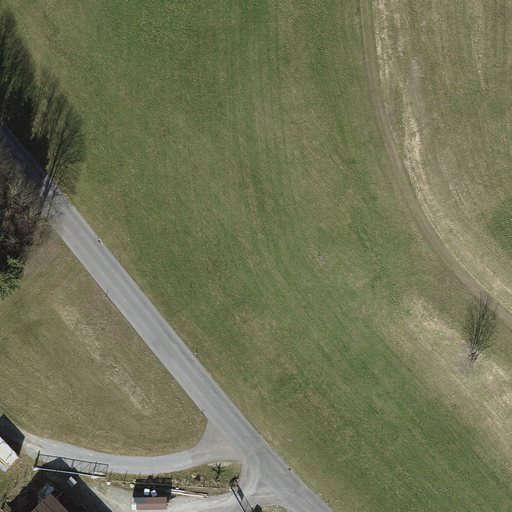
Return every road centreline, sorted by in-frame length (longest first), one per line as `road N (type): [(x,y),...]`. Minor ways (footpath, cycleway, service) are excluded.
road 1 (tertiary): [(0,144),(312,511)]
road 2 (track): [(369,0),(375,89),(391,158),(431,238),(511,324)]
road 3 (track): [(0,428),(104,511)]
